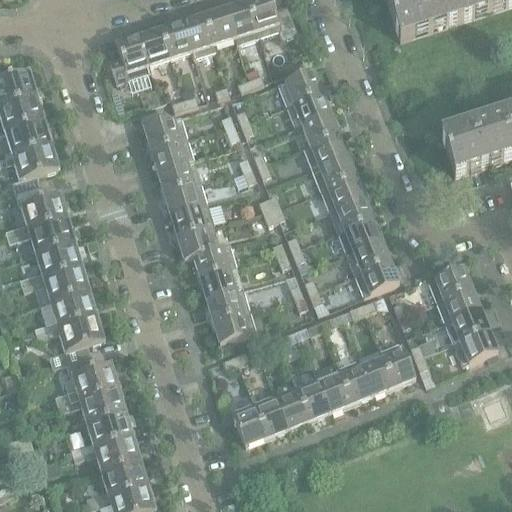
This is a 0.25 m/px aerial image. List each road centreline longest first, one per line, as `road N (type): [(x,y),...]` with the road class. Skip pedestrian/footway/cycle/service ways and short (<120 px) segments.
road 1 (residential): [(201,511),(58,25)]
road 2 (residential): [(511,246),(501,220),(415,251),(310,0)]
